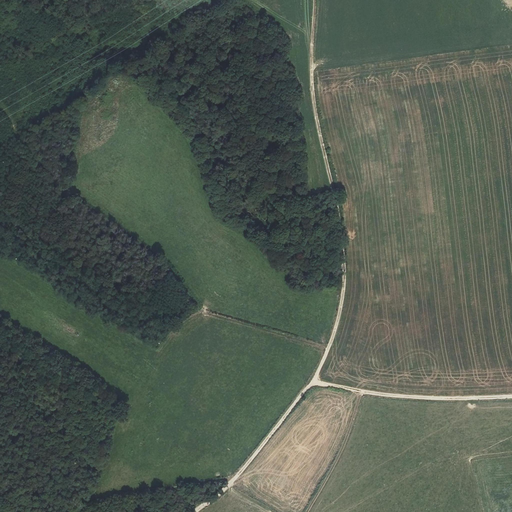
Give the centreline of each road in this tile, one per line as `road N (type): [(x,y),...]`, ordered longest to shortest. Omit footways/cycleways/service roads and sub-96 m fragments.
road 1 (track): [(313,381),(344,290),(314,104),(314,0)]
road 2 (track): [(196,511),(313,381)]
road 3 (track): [(364,392),(511,395)]
road 4 (track): [(364,392),(308,511)]
